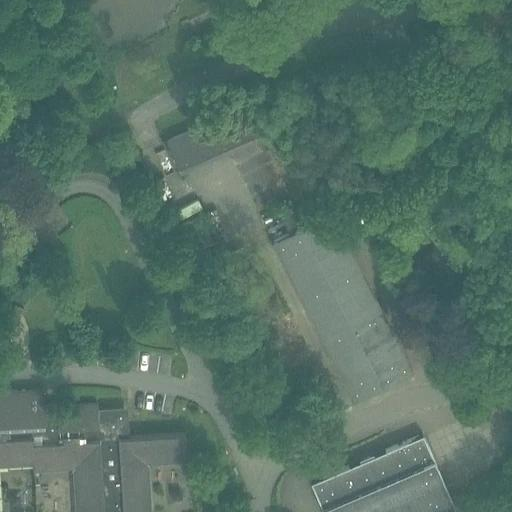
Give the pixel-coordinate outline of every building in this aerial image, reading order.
[(280,123),(277,115),(269,97),(167,141),(178,167),(280,123)] [(310,188),(291,144),(269,153),(288,198),(310,188)] [(285,223),(291,234),(274,243),(354,400),(412,371),(332,213),(306,227),(294,204),(279,211),(280,212),(263,221),(269,232),(285,223)] [(180,224),(197,263),(218,253),(201,215),(180,224)] [(443,220),(427,231),(438,246),(457,273),(493,248),(476,224),(467,231),(464,228),(453,235),(443,220)] [(0,511),(150,511),(148,464),(187,461),(185,433),(126,437),(125,411),(98,412),(98,403),(45,406),(44,389),(0,391),(0,511)] [(311,482),(323,511),(456,511),(423,434),(311,482)]
